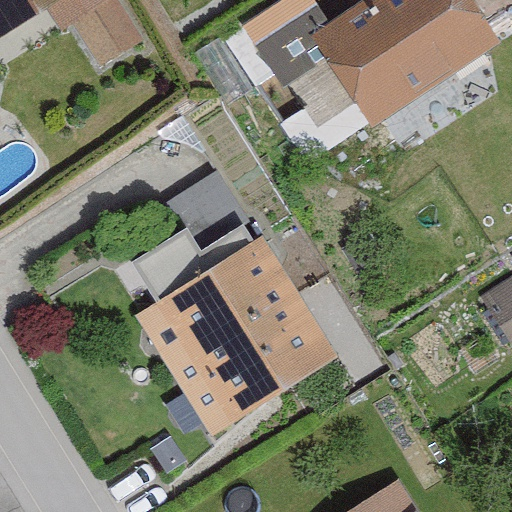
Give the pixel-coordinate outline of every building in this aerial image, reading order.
[(0,0),(0,42),(42,18),(56,43),(69,35),(94,77),(135,54),(103,0),(0,0)] [(320,31),(300,0),(294,0),(238,36),(259,70),(320,31)] [(372,0),(375,3),(308,46),(363,132),(493,49),(461,0),(372,0)] [(219,169),(179,184),(201,241),(240,227),(219,169)] [(245,253),(234,236),(196,259),(182,236),(124,271),(150,314),(132,325),(207,447),(333,371),(257,246),(245,253)] [(508,353),(511,350),(511,261),(509,264),(511,269),(511,281),(477,303),(508,353)] [(410,511),(398,491),(364,511),(410,511)]
